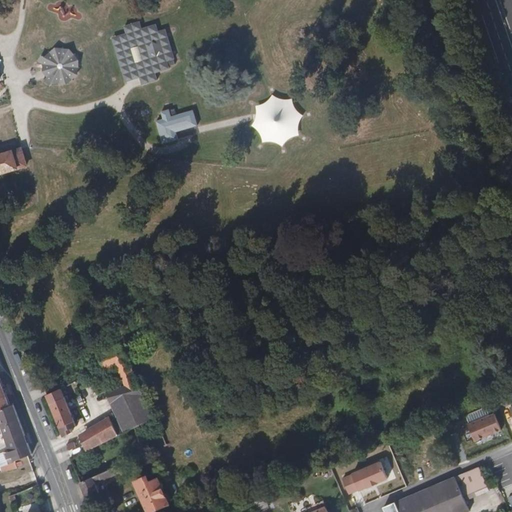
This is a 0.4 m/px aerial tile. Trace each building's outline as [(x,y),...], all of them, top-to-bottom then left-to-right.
[(179,58),(168,26),(160,29),(158,23),(144,28),(142,21),(124,28),(126,35),(111,40),(125,83),(142,77),(145,85),(163,78),(161,72),(175,67),(172,61),(179,58)] [(90,42),(77,31),(64,31),(52,38),(50,52),(60,66),(77,67),(90,56),(90,42)] [(270,103),(255,103),(255,126),(261,126),(261,141),(286,141),(286,135),(300,135),(300,110),(294,110),(294,96),(269,96),(270,103)] [(183,131),(203,123),(196,107),(176,115),(174,108),(164,112),(166,118),(159,120),(168,144),(185,138),(183,131)] [(0,171),(19,164),(31,159),(25,143),(0,152),(0,171)] [(0,207),(31,195),(24,175),(1,184),(5,195),(0,196),(0,207)] [(143,388),(133,364),(127,352),(104,361),(109,374),(119,370),(128,392),(143,388)] [(71,382),(64,364),(54,368),(61,387),(71,382)] [(61,387),(54,368),(41,374),(48,393),(61,387)] [(160,425),(143,388),(128,392),(113,397),(122,422),(116,426),(123,441),(160,425)] [(69,404),(66,394),(51,400),(54,410),(69,404)] [(75,416),(71,405),(69,404),(54,410),(59,422),(75,416)] [(29,456),(10,406),(6,408),(0,410),(0,432),(8,453),(2,456),(5,461),(9,459),(11,463),(29,456)] [(78,425),(75,416),(59,422),(62,432),(78,425)] [(501,433),(494,417),(469,427),(476,445),(501,433)] [(76,435),(81,433),(78,425),(62,432),(66,441),(76,436),(76,435)] [(89,455),(123,441),(116,426),(99,434),(82,443),(89,455)] [(159,430),(154,433),(160,445),(165,442),(159,430)] [(79,452),(77,447),(69,450),(71,456),(79,452)] [(379,452),(367,458),(370,464),(382,458),(379,452)] [(379,461),(351,473),(351,474),(358,491),(359,491),(387,479),(379,461)] [(103,476),(99,465),(78,473),(82,485),(103,476)] [(381,511),(472,511),(497,501),(482,467),(381,510),(381,511)] [(103,485),(126,475),(123,468),(103,476),(82,485),(88,504),(103,499),(97,486),(103,485)] [(358,491),(351,474),(342,478),(349,495),(358,491)] [(158,511),(171,506),(159,479),(148,483),(147,480),(136,484),(148,511),(158,511)] [(249,497),(254,511),(268,506),(263,491),(249,497)] [(13,506),(10,499),(3,502),(8,509),(13,506)] [(323,511),(319,503),(298,511),(323,511)]
